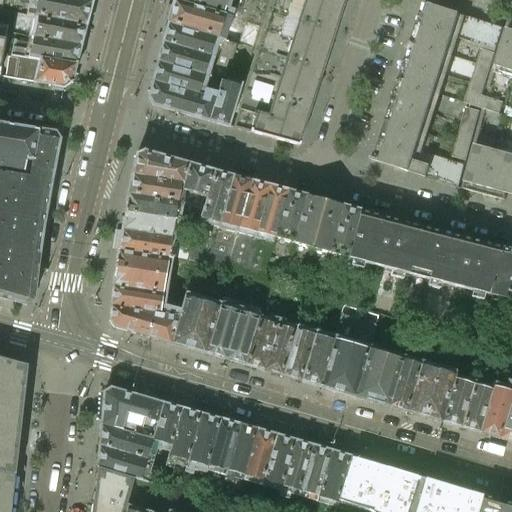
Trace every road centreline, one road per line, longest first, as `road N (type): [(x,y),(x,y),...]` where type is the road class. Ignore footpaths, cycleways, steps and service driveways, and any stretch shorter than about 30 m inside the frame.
road 1 (tertiary): [(53,343),(511,474)]
road 2 (residential): [(101,123),(53,343)]
road 3 (residential): [(317,173),(101,123)]
road 4 (residential): [(511,227),(317,173)]
road 5 (residential): [(317,173),(373,0)]
road 6 (residential): [(47,511),(53,343)]
road 7 (unknown): [(298,123),(337,0)]
road 8 (residential): [(132,0),(101,123)]
